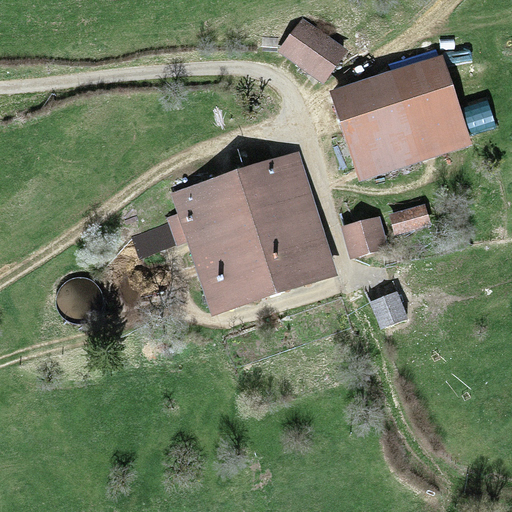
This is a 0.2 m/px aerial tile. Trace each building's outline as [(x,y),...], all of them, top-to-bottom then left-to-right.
[(348,53),(303,20),(280,51),(326,84),(348,53)] [(472,143),(440,54),(329,93),(361,183),(472,143)] [(339,275),(299,152),(172,193),(212,316),(339,275)] [(379,216),(342,228),(352,258),(388,247),(379,216)] [(400,292),(372,302),(382,331),(410,322),(400,292)]
